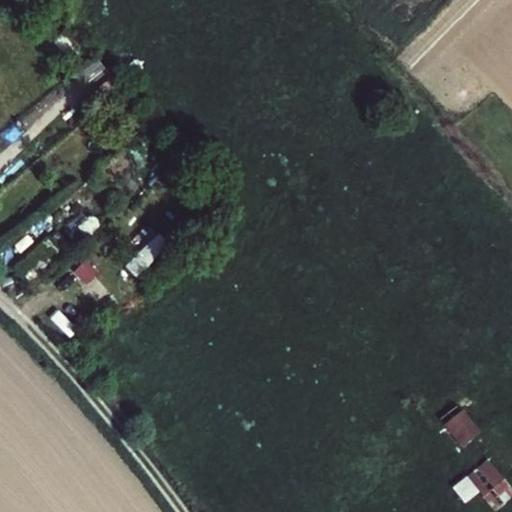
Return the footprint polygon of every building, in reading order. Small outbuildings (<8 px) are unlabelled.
[(103,97),(112,108),(124,98),(95,63),(69,84),(88,109),(103,97)] [(50,242),(17,268),(28,283),(62,257),(50,242)] [(81,267),(75,279),(82,282),(71,302),(97,315),(113,284),(81,267)] [(457,406),(438,423),(463,452),(483,435),(457,406)] [(490,511),(496,511),(511,500),(511,491),(490,461),(451,489),(465,508),(480,497),(490,511)]
